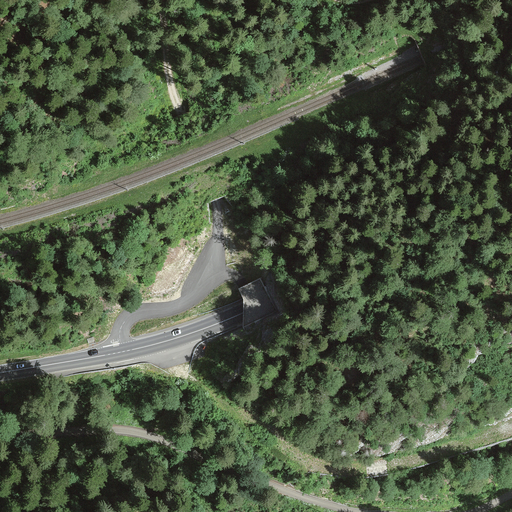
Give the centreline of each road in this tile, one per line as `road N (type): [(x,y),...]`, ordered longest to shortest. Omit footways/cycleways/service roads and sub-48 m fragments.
road 1 (track): [(511,427),(377,468),(320,466),(195,387),(164,343)]
road 2 (track): [(358,511),(292,496),(126,430),(0,432)]
road 3 (track): [(443,0),(468,45),(433,168),(433,199),(444,215),(480,215),(511,158)]
road 4 (primary): [(271,300),(164,343),(0,372)]
road 5 (primary): [(271,300),(511,171)]
road 6 (track): [(157,0),(171,89),(215,202)]
road 7 (track): [(116,352),(27,401),(0,430)]
